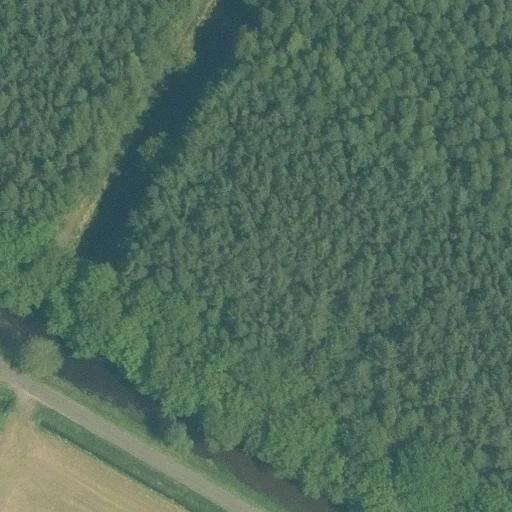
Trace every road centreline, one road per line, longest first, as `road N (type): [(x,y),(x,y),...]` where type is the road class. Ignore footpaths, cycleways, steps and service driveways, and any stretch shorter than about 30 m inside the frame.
road 1 (track): [(272,0),(103,289)]
road 2 (track): [(200,0),(58,244)]
road 3 (unclassified): [(243,511),(0,372)]
